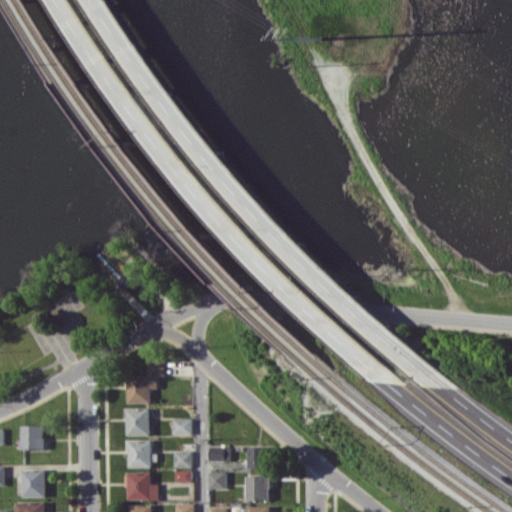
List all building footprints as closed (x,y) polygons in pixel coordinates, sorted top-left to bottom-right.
[(122,281),(135,268),(143,277),(131,289),(122,281)] [(152,403),(152,387),(160,387),(161,375),(166,375),(166,360),(149,359),(148,376),(129,375),(128,402),(152,403)] [(150,435),(151,408),(128,407),(128,434),(150,435)] [(173,433),(192,434),(192,418),(174,418),(173,433)] [(46,425),(23,424),(23,448),(46,448),(46,425)] [(130,466),(153,466),(152,439),(129,439),(130,466)] [(209,459),(230,460),(230,446),(209,445),(209,459)] [(248,467),(268,467),(268,446),(248,446),(248,467)] [(192,466),(191,450),(174,450),(174,466),(192,466)] [(48,496),(48,468),(24,468),(24,496),(48,496)] [(191,469),(175,469),(176,481),(192,481),(191,469)] [(128,471),(129,499),(159,498),(159,483),(152,483),(152,471),(128,471)] [(208,488),(225,488),(225,471),(208,471),(208,488)] [(245,499),(268,499),(269,475),(246,475),(245,499)] [(46,511),(46,501),(18,501),(17,511),(46,511)] [(152,511),(152,503),(130,504),(129,511),(152,511)]
